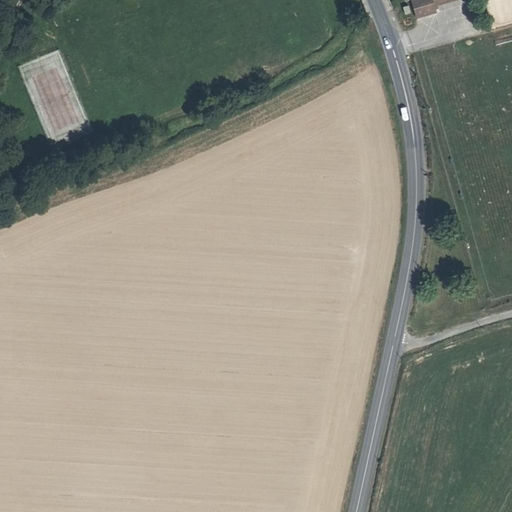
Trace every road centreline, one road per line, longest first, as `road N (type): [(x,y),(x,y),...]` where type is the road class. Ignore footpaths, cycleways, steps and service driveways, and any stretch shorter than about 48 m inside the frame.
road 1 (secondary): [(373,0),(413,149),(408,268),(391,347)]
road 2 (secondary): [(391,347),(356,511)]
road 3 (residential): [(391,347),(511,313)]
